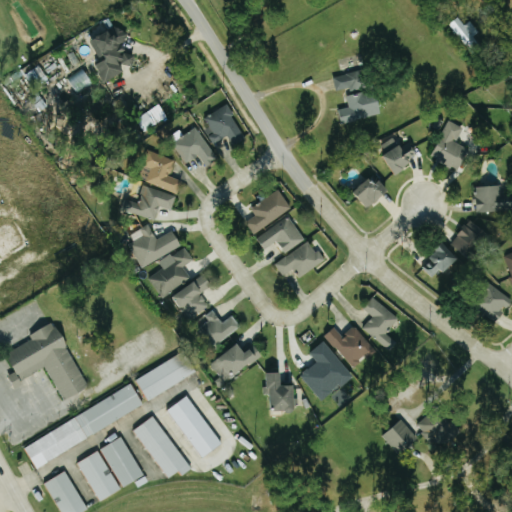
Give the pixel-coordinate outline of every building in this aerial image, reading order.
[(470,51),(479,46),(462,17),(453,22),(470,51)] [(125,74),(122,66),(133,61),(124,43),(129,40),(123,25),(93,39),(103,62),(97,65),(104,83),(125,74)] [(335,78),(339,91),(360,85),(356,72),(335,78)] [(342,124),(383,116),(378,90),(348,96),(350,107),(340,109),(342,124)] [(206,129),(214,145),(230,137),(234,145),(246,139),(229,105),(205,117),(210,127),(206,129)] [(457,143),(464,128),(449,121),(432,159),(461,171),(471,149),(457,143)] [(208,167),(219,159),(197,127),(174,143),(188,164),(200,156),(208,167)] [(381,145),(394,175),(414,167),(411,159),(418,155),(414,144),(402,150),(397,138),(381,145)] [(179,193),(183,181),(170,177),(175,160),(148,151),(143,167),(149,168),(145,183),(179,193)] [(370,209),(390,191),(375,174),(355,193),(370,209)] [(177,197),(143,185),(133,213),(156,221),(161,207),(172,211),(177,197)] [(478,212),(511,211),(511,194),(503,195),(503,186),(478,187),(478,212)] [(255,235),(292,208),(279,190),(252,209),(256,216),(246,223),(255,235)] [(257,238),(265,250),(278,241),(286,253),(306,240),(290,216),(257,238)] [(453,246),(475,260),(491,233),(469,220),(453,246)] [(174,231),(158,240),(153,230),(131,243),(145,268),(183,246),(174,231)] [(325,261),(311,240),(275,264),(284,278),(296,270),(301,278),(325,261)] [(437,279),(460,259),(447,244),(424,265),(437,279)] [(175,261),(149,278),(163,298),(192,278),(185,267),(195,260),(186,248),(173,257),(175,261)] [(213,286),(207,275),(175,294),(191,319),(211,307),(203,292),(213,286)] [(496,323),(511,305),(511,300),(496,286),(477,306),(496,323)] [(364,329),(389,350),(397,342),(388,334),(400,319),(373,297),(364,308),(374,317),(364,329)] [(233,316),(224,323),(214,310),(196,323),(215,348),(242,327),(233,316)] [(52,322),(54,326),(55,325),(71,351),(70,352),(89,384),(65,399),(45,366),(22,380),(6,354),(33,339),(30,335),(52,322)] [(335,328),(326,336),(355,368),(367,356),(370,359),(378,351),(355,326),(344,337),(335,328)] [(322,400),(342,385),(344,387),(354,378),(325,342),(311,353),(318,362),(302,376),(322,400)] [(246,353),(241,345),(211,363),(221,378),(216,381),(219,386),(264,358),(256,346),(246,353)] [(137,379),(184,350),(196,370),(149,399),(137,379)] [(298,412),(297,386),(284,386),(283,373),(269,374),(269,387),(264,388),(264,395),(274,394),(275,412),(298,412)] [(26,447),(131,383),(143,404),(38,467),(26,447)] [(187,395),(223,442),(204,456),(168,409),(187,395)] [(417,428),(440,449),(458,430),(435,409),(417,428)] [(153,416),(192,467),(183,474),(180,470),(169,478),(134,430),(153,416)] [(399,457),(419,442),(405,421),(384,435),(399,457)] [(102,448),(122,436),(145,475),(124,487),(102,448)] [(78,462),(98,450),(121,487),(101,499),(78,462)] [(62,511),(45,483),(65,470),(87,507),(78,511),(62,511)]
